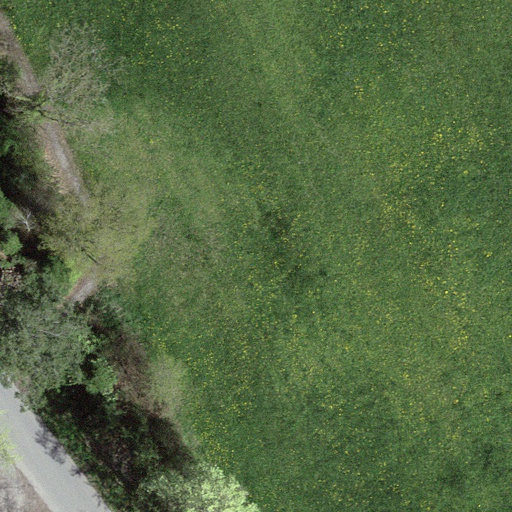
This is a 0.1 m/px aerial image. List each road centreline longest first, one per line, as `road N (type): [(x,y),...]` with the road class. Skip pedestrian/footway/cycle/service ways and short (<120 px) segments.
road 1 (track): [(13,511),(42,350),(103,265),(0,25)]
road 2 (tertiary): [(0,397),(87,511)]
